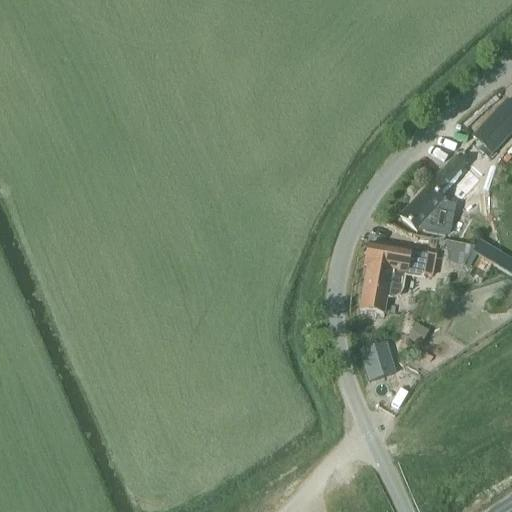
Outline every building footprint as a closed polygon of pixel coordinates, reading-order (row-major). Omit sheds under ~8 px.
[(511,133),(511,107),(506,101),(472,138),(491,155),(511,133)] [(460,202),(474,187),(448,165),(399,218),(416,233),(433,215),(441,223),(453,209),(451,208),(458,200),(460,202)] [(423,276),(432,278),(436,258),(410,253),(368,246),(364,267),(367,267),(360,309),(383,313),(385,300),(391,301),(394,301),(397,300),(399,298),(401,296),(402,294),(403,283),(404,281),(405,279),(407,279),(410,279),(417,280),(419,280),(421,279),(422,278),(423,276)] [(511,260),(502,254),(495,266),(511,276),(511,260)] [(415,326),(407,340),(420,347),(428,333),(415,326)] [(359,353),(369,383),(393,376),(384,345),(359,353)]
